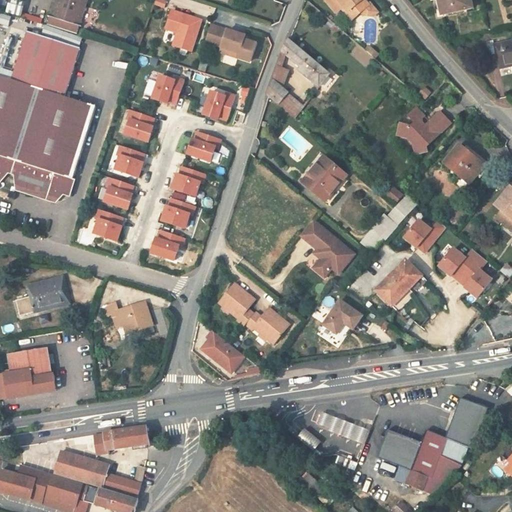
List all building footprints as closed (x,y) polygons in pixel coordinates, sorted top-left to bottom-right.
[(55,0),(47,25),(85,36),(96,0),(55,0)] [(326,0),(338,12),(345,5),(349,10),(355,4),(360,10),(362,9),(365,12),(373,12),(377,7),(370,1),(369,1),(367,0),(326,0)] [(475,0),(444,0),(449,18),(479,12),(475,0)] [(349,10),(345,5),(342,8),(351,18),(360,10),(355,4),(349,10)] [(207,23),(178,13),(172,31),(183,35),(179,47),(197,54),(207,23)] [(252,39),(218,27),(212,44),(228,50),(246,56),(244,61),(256,65),(263,47),(250,43),(252,39)] [(0,185),(2,186),(13,172),(22,175),(24,193),(62,205),(69,195),(76,196),(103,109),(86,103),(91,87),(79,83),(74,99),(72,99),(87,50),(33,33),(18,82),(0,75),(0,185)] [(312,77),(323,86),(332,75),(293,42),(291,40),(287,51),(313,74),(312,77)] [(511,45),(504,47),(503,44),(495,45),(497,58),(505,56),(508,73),(511,71),(511,45)] [(246,56),(228,50),(226,54),(244,61),(246,56)] [(220,62),(234,65),(235,58),(221,56),(220,62)] [(277,75),(275,80),(286,89),(292,75),(280,71),(277,75)] [(179,81),(160,75),(152,100),(169,106),(170,104),(177,107),(187,80),(179,78),(179,81)] [(270,95),(271,96),(296,118),(306,107),(286,89),(275,80),(270,95)] [(229,97),(211,92),(202,116),(219,122),(220,120),(229,123),(238,96),(230,94),(229,97)] [(422,110),(414,118),(420,124),(415,129),(405,127),(402,138),(411,141),(418,148),(420,159),(432,157),(432,151),(458,126),(446,114),(431,130),(428,126),(427,122),(431,119),(422,110)] [(159,120),(133,112),(129,121),(131,122),(126,136),(149,144),(159,120)] [(225,142),(196,133),(186,157),(213,165),(217,150),(221,152),(225,142)] [(147,156),(120,147),(116,156),(119,159),(115,171),(140,180),(147,156)] [(476,185),(491,167),(467,147),(452,165),(476,185)] [(329,200),(351,176),(330,157),(321,166),(325,171),(313,184),(329,200)] [(321,166),(308,180),(313,184),(325,171),(321,166)] [(210,177),(182,168),(173,192),(198,201),(203,185),(206,186),(210,177)] [(138,188),(110,179),(107,188),(109,189),(106,204),(128,212),(138,188)] [(395,189),(388,197),(397,204),(403,196),(395,189)] [(397,207),(406,215),(415,203),(407,195),(397,207)] [(511,196),(503,207),(511,215),(511,196)] [(196,209),(170,199),(162,227),(193,237),(200,218),(194,216),(196,209)] [(396,206),(388,216),(398,225),(407,216),(406,215),(397,207),(396,206)] [(128,220),(99,210),(96,220),(99,221),(94,236),(121,244),(128,220)] [(384,214),(360,242),(374,254),(398,226),(384,214)] [(417,249),(418,248),(425,254),(446,228),(438,222),(431,230),(419,221),(405,239),(417,249)] [(323,228),(318,223),(305,239),(311,243),(323,228)] [(360,257),(323,228),(311,243),(323,253),(330,258),(326,263),(319,272),(331,280),(338,271),(341,267),(348,272),(360,257)] [(189,240),(158,231),(151,256),(176,263),(180,247),(186,249),(189,240)] [(489,263),(471,250),(467,258),(454,248),(438,267),(477,302),(494,280),(483,270),(489,263)] [(330,258),(323,253),(319,258),(326,263),(330,258)] [(421,276),(406,261),(376,291),(392,307),(421,276)] [(348,272),(341,267),(338,271),(345,276),(348,272)] [(34,288),(36,296),(20,300),(24,316),(64,306),(62,294),(70,292),(67,280),(34,288)] [(262,304),(241,287),(225,307),(245,323),(244,325),(250,331),(252,329),(261,318),(254,313),(262,304)] [(64,306),(73,304),(70,292),(62,294),(64,306)] [(369,322),(347,306),(330,330),(343,340),(352,329),(359,335),(369,322)] [(117,317),(121,330),(129,327),(131,336),(157,328),(150,307),(117,317)] [(262,316),(261,318),(252,329),(259,334),(260,333),(280,349),(296,329),(276,312),(269,321),(262,316)] [(213,342),(215,344),(210,350),(215,354),(213,358),(236,377),(250,361),(219,335),(213,342)] [(16,375),(16,376),(35,373),(37,382),(57,378),(57,377),(52,350),(13,357),(16,375)] [(16,376),(16,375),(0,377),(4,402),(14,401),(14,397),(61,390),(59,377),(57,377),(57,378),(37,382),(35,373),(16,376)] [(14,397),(14,401),(62,393),(61,390),(14,397)] [(460,409),(448,441),(429,435),(425,447),(391,436),(381,463),(415,475),(410,489),(426,495),(431,480),(435,482),(444,457),(465,464),(471,448),(475,449),(477,443),(481,445),(486,431),(482,429),(489,411),(467,404),(460,407),(460,409)] [(349,425),(328,417),(322,430),(343,439),(349,425)] [(354,428),(349,425),(343,439),(348,441),(354,428)] [(375,437),(354,428),(348,441),(369,450),(375,437)] [(116,454),(154,448),(151,432),(97,440),(101,460),(117,457),(116,454)] [(65,456),(58,477),(141,503),(147,479),(142,478),(139,487),(111,477),(113,471),(65,456)] [(80,504),(85,488),(26,471),(23,480),(39,484),(34,504),(45,507),(44,508),(59,511),(74,511),(75,509),(79,510),(80,504)] [(23,480),(4,475),(0,491),(0,494),(34,504),(39,484),(23,480)] [(106,511),(139,511),(141,506),(95,492),(95,491),(91,490),(86,506),(91,507),(106,511)]
